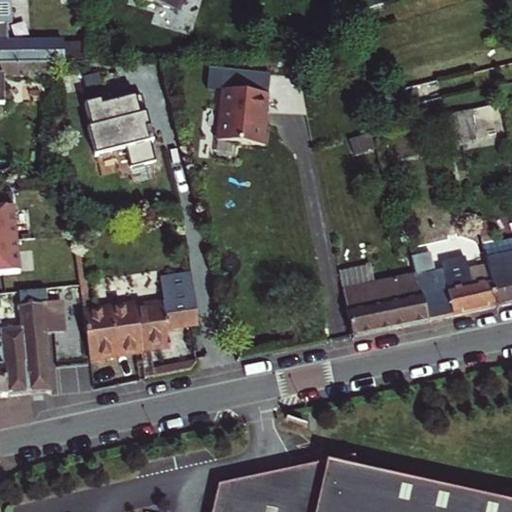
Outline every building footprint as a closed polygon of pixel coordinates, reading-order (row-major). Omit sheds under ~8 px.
[(0,0),(0,39),(10,39),(8,18),(13,17),(12,0),(0,0)] [(150,0),(184,10),(186,0),(150,0)] [(0,39),(0,61),(46,60),(61,60),(60,38),(10,39),(0,39)] [(46,60),(0,61),(0,104),(2,104),(2,76),(48,74),(46,60)] [(264,91),(220,87),(214,138),(261,143),(264,119),(261,119),(264,91)] [(134,88),(85,101),(91,123),(88,124),(95,152),(126,145),(130,164),(156,158),(151,138),(153,138),(142,91),(135,93),(134,88)] [(485,138),(500,135),(494,105),(440,117),(447,150),(486,141),(485,138)] [(0,275),(21,274),(15,209),(0,210),(0,275)] [(495,304),(511,300),(511,237),(483,244),(486,260),(495,304)] [(495,304),(486,260),(464,265),(464,262),(447,265),(448,270),(457,268),(458,274),(450,276),(453,287),(447,288),(453,313),(495,304)] [(353,335),(390,327),(383,302),(386,301),(383,284),(382,280),(377,264),(340,272),(353,335)] [(434,271),(415,275),(427,319),(453,313),(447,288),(453,287),(450,276),(458,274),(457,268),(448,270),(447,265),(433,268),(434,271)] [(83,316),(88,357),(167,345),(165,329),(190,325),(189,320),(194,308),(194,307),(194,305),(186,300),(192,290),(190,279),(189,273),(158,277),(162,303),(113,311),(112,308),(107,308),(108,312),(87,315),(83,316)] [(383,302),(390,327),(427,319),(415,275),(415,273),(382,280),(383,284),(386,301),(383,302)] [(29,306),(47,304),(46,290),(28,292),(29,306)] [(63,333),(60,303),(47,304),(29,306),(19,307),(20,330),(0,332),(2,349),(0,349),(0,396),(50,391),(44,335),(63,333)] [(313,511),(325,463),(292,456),(220,472),(210,511),(313,511)] [(313,511),(511,511),(511,505),(359,471),(360,467),(354,465),(353,470),(325,463),(313,511)]
